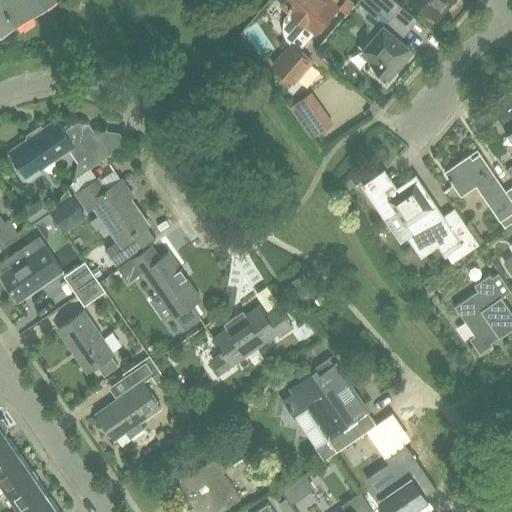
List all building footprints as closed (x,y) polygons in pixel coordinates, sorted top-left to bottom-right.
[(0,0),(0,2),(0,29),(0,30),(13,21),(17,26),(17,25),(39,10),(40,11),(41,10),(55,0),(0,0)] [(300,50),(314,33),(329,16),(327,15),(337,4),(332,0),(284,0),(280,5),(288,11),(284,16),(283,24),(283,32),(286,38),(291,42),(273,63),(295,82),(313,61),(300,50)] [(347,14),(356,3),(354,1),(352,0),(345,0),(339,8),(347,14)] [(359,0),(356,4),(358,6),(370,25),(371,32),(375,36),(363,49),(375,60),(373,62),(377,65),(375,67),(383,75),(385,72),(389,75),(412,48),(401,39),(419,18),(396,0),(359,0)] [(415,0),(437,19),(452,0),(415,0)] [(511,87),(483,108),(492,120),(498,116),(511,135),(511,87)] [(315,105),(307,94),(291,106),(298,117),(315,105)] [(471,116),(480,129),(489,123),(480,110),(471,116)] [(36,128),(38,130),(33,133),(31,139),(27,142),(26,140),(11,151),(16,158),(19,162),(15,165),(14,165),(13,166),(15,168),(22,179),(23,179),(29,180),(39,173),(42,171),(39,167),(68,148),(77,161),(75,176),(77,175),(90,166),(111,153),(96,134),(89,122),(77,120),(64,129),(57,119),(44,128),(41,124),(36,128)] [(470,153),(445,170),(456,187),(472,177),(477,184),(478,183),(502,218),(500,219),(505,226),(511,221),(511,186),(506,190),(481,152),(473,157),(470,153)] [(343,180),(344,180),(348,187),(355,182),(350,175),(346,177),(343,180)] [(97,176),(77,191),(89,208),(95,204),(118,237),(106,245),(117,262),(156,235),(148,223),(149,222),(131,196),(134,195),(122,178),(121,179),(107,189),(101,179),(98,176),(97,176)] [(463,215),(449,224),(416,176),(388,194),(384,188),(372,196),(387,217),(397,211),(408,226),(408,227),(411,232),(409,233),(422,254),(439,242),(447,254),(451,251),(458,260),(482,243),(463,215)] [(79,204),(67,187),(50,210),(63,229),(70,225),(64,215),(79,204)] [(0,244),(16,233),(7,220),(3,222),(0,217),(0,244)] [(39,235),(0,262),(0,269),(19,298),(62,268),(39,235)] [(199,316),(190,304),(200,297),(169,251),(161,257),(152,244),(119,267),(128,280),(144,269),(175,314),(177,313),(185,326),(199,316)] [(77,296),(99,281),(96,276),(91,269),(85,260),(63,275),(77,296)] [(96,265),(91,269),(96,276),(101,272),(96,265)] [(511,327),(511,309),(503,296),(511,289),(499,271),(493,276),(491,272),(475,283),(479,289),(456,304),(475,333),(470,337),(480,352),(493,343),(492,341),(511,327)] [(304,273),(292,281),(305,299),(316,291),(304,273)] [(99,281),(77,296),(83,305),(106,290),(99,281)] [(422,288),(415,293),(414,293),(421,304),(428,300),(430,298),(425,291),(422,288)] [(225,323),(228,328),(214,338),(221,348),(220,348),(222,351),(212,358),(221,371),(276,332),(279,336),(293,327),(278,305),(266,314),(260,306),(246,315),(245,313),(237,318),(232,317),(225,323)] [(119,363),(113,353),(84,309),(58,326),(88,370),(99,362),(106,372),(119,363)] [(134,387),(97,412),(115,437),(126,429),(131,437),(145,428),(139,420),(161,405),(143,380),(151,375),(155,381),(164,375),(150,353),(123,371),(134,387)] [(364,432),(376,423),(356,393),(347,399),(338,386),(347,380),(336,364),(319,375),(316,371),(290,389),(294,394),(285,400),(296,416),(305,409),(325,438),(315,445),(325,459),(352,440),(364,432)] [(0,433),(7,429),(8,424),(3,417),(0,416),(0,433)] [(7,429),(0,433),(0,462),(18,450),(5,431),(7,429)] [(400,476),(377,492),(381,497),(391,511),(422,511),(419,507),(430,500),(427,495),(438,488),(406,442),(386,456),(400,476)] [(0,479),(6,488),(32,470),(18,450),(0,462),(0,479)] [(189,468),(176,476),(193,503),(190,505),(194,511),(213,511),(227,503),(228,506),(243,496),(226,470),(228,469),(217,452),(190,470),(189,468)] [(32,470),(6,488),(19,508),(46,490),(32,470)] [(301,499),(292,486),(284,492),(293,505),(301,499)] [(19,508),(12,511),(55,511),(59,509),(46,490),(19,508)] [(347,511),(375,511),(361,491),(342,504),(347,511)] [(275,511),(268,501),(252,511),(275,511)]
